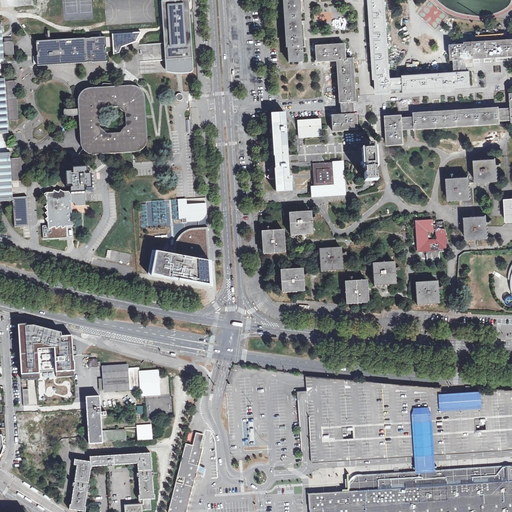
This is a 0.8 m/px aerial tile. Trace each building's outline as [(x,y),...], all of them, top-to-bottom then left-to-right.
[(165,60),(193,58),(188,0),(170,0),(170,1),(164,2),(162,2),(164,43),(142,44),(143,62),(165,60)] [(283,0),(284,10),(284,12),(285,24),(285,26),(286,37),(286,39),(286,47),(288,47),(288,49),(289,63),(298,62),(303,62),(302,54),(302,52),(301,25),(300,21),(300,13),(300,9),(298,0),(283,0)] [(390,79),(385,0),(369,0),(370,5),(371,21),(371,26),(372,42),(373,47),(374,63),(374,67),(375,78),(376,78),(377,86),(377,93),(391,92),(391,89),(397,88),(405,88),(405,91),(455,88),(455,87),(470,86),(469,72),(466,72),(465,58),(511,55),(511,39),(466,43),(466,44),(450,45),(451,59),(455,59),(456,73),(444,74),(427,75),(423,75),(406,76),(404,76),(402,76),(403,78),(399,78),(397,78),(396,78),(390,79)] [(0,58),(2,59),(2,53),(4,53),(4,55),(14,55),(13,42),(12,42),(5,42),(4,43),(4,45),(1,45),(0,25),(0,58)] [(139,33),(112,34),(113,51),(140,50),(139,33)] [(106,37),(72,39),(73,54),(92,53),(92,63),(107,62),(106,51),(105,48),(106,47),(106,37)] [(73,54),(72,39),(36,42),(36,52),(37,52),(49,51),(49,56),(73,54)] [(332,117),(333,124),(333,132),(342,132),(342,130),(357,129),(356,115),(353,115),(352,109),(352,102),(355,102),(355,96),(355,89),(354,84),(354,77),(354,72),(353,60),(345,60),(343,45),(334,45),(316,46),(317,62),(337,61),(340,103),(342,102),(342,105),(342,109),(343,116),(332,117)] [(49,51),(37,52),(38,56),(37,56),(37,66),(92,63),(92,53),(73,54),(49,56),(49,51)] [(193,58),(165,60),(166,70),(166,71),(167,72),(168,73),(180,74),(190,73),(191,72),(192,72),(193,70),(193,58)] [(0,133),(7,133),(6,119),(9,119),(9,120),(18,120),(16,81),(6,82),(6,83),(4,83),(3,78),(0,78),(0,133)] [(121,86),(120,84),(112,84),(103,84),(100,87),(99,88),(99,89),(90,90),(94,149),(83,150),(84,151),(85,152),(87,153),(89,154),(90,154),(92,155),(95,155),(135,152),(137,152),(139,151),(141,150),(143,148),(145,146),(146,145),(147,144),(147,143),(148,141),(148,140),(145,97),(145,95),(144,93),(142,91),(139,88),(137,87),(134,86),(131,85),(121,86)] [(82,148),(83,150),(94,149),(90,90),(99,89),(99,88),(100,87),(89,88),(88,89),(86,89),(84,90),(82,92),(81,93),(80,94),(79,96),(79,99),(78,101),(81,143),(81,145),(82,146),(82,147),(82,148)] [(399,143),(403,143),(402,128),(407,128),(408,128),(416,127),(416,128),(499,123),(499,119),(511,118),(511,93),(511,94),(511,109),(498,110),(498,107),(415,113),(415,118),(408,118),(402,118),(401,115),(386,116),(387,144),(399,143)] [(285,128),(285,114),(271,115),(271,118),(275,166),(271,166),(268,171),(270,173),(268,176),(271,177),(269,179),(276,179),(277,192),(291,191),(291,182),(292,182),(291,178),(288,178),(287,156),(286,133),(285,128)] [(304,137),(321,136),(321,131),(321,127),(320,120),(310,120),(308,121),(298,121),(299,128),(299,138),(304,137)] [(362,148),(363,162),(363,165),(364,180),(377,180),(375,147),(362,148)] [(0,201),(11,200),(10,180),(13,179),(13,181),(22,180),(21,158),(11,159),(11,161),(9,161),(8,153),(0,153),(0,201)] [(476,176),(476,182),(487,182),(490,182),(490,179),(491,179),(491,180),(498,180),(497,166),(496,166),(495,158),(482,159),(482,161),(481,161),(480,160),(473,161),(474,174),(477,174),(477,175),(476,176)] [(311,187),(312,195),(343,193),(341,171),(343,171),(342,162),(325,163),(313,164),(313,167),(313,174),(314,186),(311,187)] [(54,192),(46,193),(47,197),(47,206),(47,210),(48,212),(48,216),(48,218),(48,222),(48,226),(43,226),(44,238),(67,238),(67,226),(73,225),(75,224),(73,221),(72,202),(74,202),(75,204),(75,206),(86,205),(86,198),(85,198),(83,196),(81,193),(85,193),(87,193),(87,194),(87,195),(90,195),(91,194),(91,193),(91,191),(92,191),(91,175),(86,175),(85,173),(87,173),(87,168),(74,169),(74,173),(72,174),(72,172),(67,172),(67,187),(73,186),(73,188),(71,188),(71,194),(69,194),(69,191),(64,192),(59,192),(58,192),(54,192)] [(467,183),(468,183),(468,176),(454,177),(454,178),(446,179),(447,193),(450,192),(450,194),(449,194),(449,201),(459,200),(463,200),(462,197),(464,197),(464,198),(471,198),(470,188),(470,185),(470,184),(467,184),(467,183)] [(27,196),(13,197),(14,227),(29,226),(27,196)] [(195,198),(178,199),(180,219),(182,219),(186,218),(187,222),(193,221),(198,221),(200,220),(201,220),(202,219),(203,218),(205,217),(206,215),(206,213),(206,211),(206,203),(195,204),(195,198)] [(312,220),(309,220),(309,218),(311,218),(310,211),(297,212),(297,215),(295,215),(295,214),(288,214),(289,228),(292,228),(292,229),(291,229),(291,236),(305,235),(305,233),(306,232),(306,234),(313,233),(312,220)] [(466,233),(467,240),(480,239),(480,236),(482,236),(482,237),(489,237),(488,227),(488,223),(486,223),(486,215),(476,215),(472,216),(472,218),(471,218),(471,217),(464,218),(465,232),(467,231),(467,233),(466,233)] [(439,259),(439,251),(446,251),(444,222),(436,222),(436,225),(433,225),(433,221),(416,222),(416,231),(418,252),(427,251),(428,260),(439,259)] [(174,251),(173,255),(210,261),(207,228),(197,228),(193,228),(188,230),(181,235),(175,242),(174,251)] [(269,230),(269,233),(268,233),(268,232),(261,233),(262,246),(265,246),(265,247),(263,247),(264,254),(266,254),(278,254),(278,251),(279,251),(279,252),(286,252),(285,241),(285,238),(282,238),(282,237),(283,237),(283,230),(269,230)] [(343,255),(340,255),(340,254),(341,254),(341,253),(341,247),(327,248),(327,251),(326,251),(326,250),(319,250),(319,260),(320,263),(320,264),(322,264),(322,265),(321,265),(322,272),(335,271),(335,268),(336,268),(336,269),(343,269),(343,255)] [(129,264),(132,254),(108,249),(106,259),(129,264)] [(211,286),(210,261),(173,255),(164,253),(155,251),(150,274),(211,286)] [(396,270),(393,270),(393,269),(394,269),(394,262),(380,263),(380,265),(379,265),(379,264),(372,265),(373,278),(375,278),(375,279),(374,279),(375,287),(388,286),(388,283),(389,283),(390,284),(397,284),(396,270)] [(302,277),(301,277),(300,275),(302,275),(302,274),(302,268),(292,269),(289,269),(288,269),(288,272),(287,272),(287,271),(280,271),(281,285),(284,285),(284,286),(283,286),(283,293),(297,292),(296,290),(298,289),(298,291),(305,290),(304,277),(302,277)] [(353,282),(353,283),(351,283),(351,282),(344,283),(345,297),(348,296),(348,298),(347,298),(347,305),(361,304),(361,301),(362,301),(362,302),(369,302),(368,292),(368,289),(368,288),(366,288),(365,287),(367,287),(366,280),(352,281),(353,282)] [(439,289),(436,289),(436,288),(437,288),(437,281),(423,282),(423,285),(422,285),(422,283),(415,284),(415,294),(416,296),(416,298),(418,297),(418,299),(417,299),(418,306),(431,305),(431,302),(432,302),(432,303),(439,303),(439,296),(439,293),(439,289)] [(18,324),(21,374),(34,373),(34,372),(39,371),(56,370),(56,377),(74,376),(74,371),(75,371),(74,361),(73,356),(71,356),(70,340),(72,340),(72,336),(27,324),(18,324)] [(98,366),(100,366),(100,361),(98,361),(97,358),(89,359),(90,367),(98,366)] [(128,365),(103,366),(104,391),(140,389),(141,396),(159,395),(158,370),(139,371),(139,367),(128,368),(128,365)] [(511,390),(498,390),(498,392),(482,393),(442,395),(442,388),(402,385),(306,376),(308,398),(312,463),(415,456),(435,455),(511,450),(511,390)] [(102,433),(100,396),(86,397),(89,444),(103,443),(103,442),(126,441),(125,431),(102,433)] [(151,439),(150,429),(151,429),(151,426),(137,427),(138,440),(151,439)] [(203,435),(196,433),(192,446),(186,445),(168,511),(186,511),(196,476),(203,449),(200,448),(203,435)] [(69,509),(84,511),(91,467),(137,464),(139,496),(141,496),(141,498),(143,498),(143,504),(143,508),(141,508),(141,504),(125,505),(125,511),(141,511),(142,510),(151,510),(151,498),(153,498),(150,453),(90,457),(90,462),(75,459),(74,465),(78,466),(72,504),(71,504),(70,504),(69,509)] [(511,511),(511,465),(506,465),(493,466),(486,467),(474,467),(462,468),(447,469),(436,470),(434,470),(431,467),(427,468),(421,468),(419,471),(416,471),(395,472),(376,473),(369,474),(359,474),(357,474),(354,478),(353,479),(351,482),(351,486),(351,490),(337,491),(328,491),(326,492),(324,492),(321,492),(320,492),(316,492),(315,492),(313,492),(312,492),(310,493),(310,507),(310,511),(511,511)]
